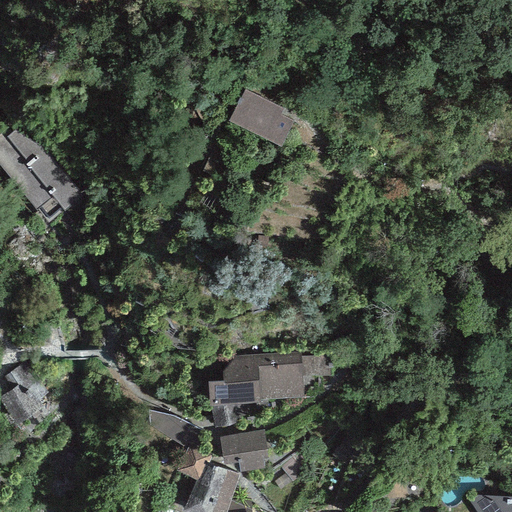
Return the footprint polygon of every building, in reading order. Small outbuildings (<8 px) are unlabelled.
[(284,109),(244,90),(228,121),(281,147),(294,121),(281,115),(284,109)] [(1,134),(0,135),(0,163),(48,223),(82,196),(25,125),(6,141),(1,134)] [(207,382),(209,406),(211,406),(238,404),(260,403),(260,400),(303,397),(302,377),(329,375),(328,354),(301,356),(300,351),(221,357),(223,381),(207,382)] [(12,390),(0,397),(0,400),(17,425),(43,407),(37,400),(48,392),(34,372),(30,375),(22,364),(3,377),(12,390)] [(238,404),(211,406),(215,432),(243,427),(238,404)] [(263,431),(219,438),(223,465),(238,463),(240,472),(264,468),(263,458),(268,458),(263,431)] [(213,451),(189,441),(177,472),(196,480),(183,511),(184,511),(225,511),(239,475),(208,462),(213,451)] [(511,511),(511,496),(465,496),(475,511),(511,511)]
